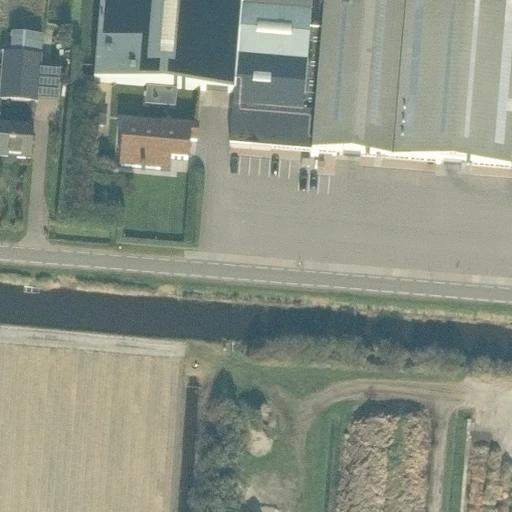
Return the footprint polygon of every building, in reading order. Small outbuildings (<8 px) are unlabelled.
[(511,0),(101,0),(94,83),(234,95),(233,109),(238,109),(237,123),(232,123),(230,147),(511,171),(511,161),(511,0)] [(0,102),(38,106),(41,59),(2,56),(0,92),(0,102)] [(108,98),(109,86),(90,85),(89,97),(108,98)] [(108,129),(110,105),(92,103),(90,127),(108,129)] [(195,144),(196,128),(161,126),(161,132),(123,129),(120,169),(159,172),(160,160),(187,162),(188,143),(195,144)] [(34,134),(33,134),(0,131),(0,158),(31,161),(34,134)] [(483,378),(483,388),(502,389),(502,379),(483,378)]
